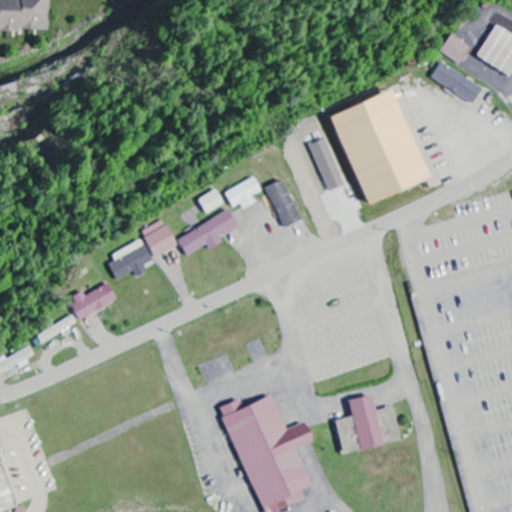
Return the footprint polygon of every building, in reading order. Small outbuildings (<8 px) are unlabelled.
[(54,0),(0,0),(0,34),(57,29),(54,0)] [(511,77),(511,34),(496,25),(477,58),(511,77)] [(439,53),(462,65),(471,47),(449,35),(439,53)] [(432,78),(474,104),(483,89),(442,63),(432,78)] [(255,204),(252,196),(262,192),(256,179),(226,192),(233,208),(241,204),(243,209),(255,204)] [(302,221),(283,180),(266,188),(285,229),(302,221)] [(207,215),(224,204),(215,190),(198,200),(207,215)] [(214,232),(219,239),(238,226),(228,211),(209,223),(214,232)] [(142,232),(155,258),(178,247),(164,220),(142,232)] [(147,272),(144,265),(152,261),(144,241),(108,256),(118,280),(135,273),(137,276),(147,272)] [(118,301),(109,284),(85,297),(82,292),(70,299),(82,320),(118,301)] [(36,336),(41,345),(77,325),(73,316),(36,336)] [(0,375),(34,357),(29,347),(0,362),(0,375)] [(258,511),(273,511),(306,501),(302,489),(311,486),(298,447),(312,443),(308,433),(295,437),(289,439),(274,396),(242,407),(240,401),(224,407),(258,511)] [(344,455),(384,446),(373,396),(349,401),(353,417),(336,421),(344,455)] [(0,511),(14,507),(0,465),(0,511)]
